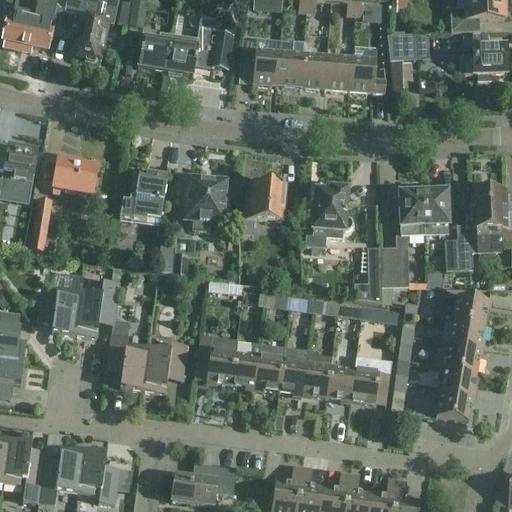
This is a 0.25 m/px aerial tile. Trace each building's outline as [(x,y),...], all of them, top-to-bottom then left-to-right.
[(95,67),(98,64),(107,27),(112,28),(118,5),(95,0),(67,0),(64,15),(78,18),(75,30),(72,29),(68,45),(74,46),(71,58),(84,61),(86,65),(95,67)] [(264,15),(264,0),(253,0),(252,14),(264,15)] [(502,0),(461,0),(462,12),(450,13),(450,37),(479,36),(479,23),(503,23),(502,0)] [(124,29),(130,4),(129,4),(128,7),(120,6),(117,28),(124,29)] [(130,4),(124,29),(143,33),(147,7),(130,4)] [(305,18),(306,5),(298,4),(297,18),(305,18)] [(306,5),(305,18),(314,19),(315,6),(306,5)] [(353,22),(354,8),(346,8),(346,21),(353,22)] [(362,22),(362,18),(363,8),(354,8),(353,22),(362,22)] [(6,43),(4,49),(30,55),(32,49),(47,52),(54,15),(37,12),(35,21),(25,19),(27,12),(13,9),(9,26),(8,26),(4,43),(6,43)] [(152,73),(165,75),(171,39),(160,37),(160,38),(143,35),(137,74),(152,77),(152,73)] [(413,38),(386,39),(389,64),(414,64),(413,38)] [(195,70),(212,73),(216,48),(199,45),(198,50),(185,48),(186,41),(171,39),(165,75),(165,79),(179,81),(180,78),(193,80),(195,70)] [(461,39),(462,50),(462,52),(460,52),(460,63),(461,63),(461,78),(475,78),(476,86),(490,86),(490,77),(504,77),(503,48),(475,49),(475,39),(461,39)] [(276,91),(300,93),(302,58),(303,46),(292,45),(291,57),(279,56),(276,91)] [(252,89),(276,91),(279,56),(256,54),(255,56),(246,55),(245,68),(254,69),(252,89)] [(300,93),(324,95),(326,60),(302,58),(300,93)] [(324,95),(349,97),(351,62),(326,60),(324,95)] [(375,64),(351,62),(349,97),(383,100),(385,84),(374,83),(375,64)] [(6,150),(5,158),(1,158),(0,162),(0,169),(4,170),(0,194),(0,202),(26,207),(30,186),(32,186),(37,156),(32,156),(33,152),(24,150),(23,153),(6,150)] [(52,193),(53,194),(52,197),(59,199),(59,195),(78,198),(78,194),(92,197),(97,170),(74,166),(75,162),(58,159),(52,193)] [(132,177),(129,200),(128,204),(121,203),(118,223),(159,229),(167,178),(147,174),(147,179),(132,177)] [(209,223),(223,225),(226,185),(189,182),(189,191),(186,190),(184,222),(191,222),(190,235),(208,237),(209,223)] [(283,189),(280,189),(276,182),(267,182),(263,187),(253,186),(253,198),(249,197),(247,223),(242,223),(241,238),(252,239),(253,224),(280,226),(283,189)] [(463,221),(464,230),(455,230),(455,244),(457,276),(472,275),(471,258),(487,257),(486,246),(485,219),(485,190),(473,190),(473,195),(468,195),(468,221),(463,221)] [(485,219),(486,246),(487,257),(498,257),(498,247),(508,247),(507,220),(502,220),(502,194),(497,194),(497,190),(485,190),(485,219)] [(345,222),(347,193),(330,192),(331,196),(315,195),(312,240),(304,240),(304,251),(323,253),(324,242),(341,243),(342,234),(346,234),(347,234),(349,233),(351,231),(351,229),(351,227),(350,224),(348,222),(345,222)] [(400,239),(410,239),(424,239),(422,195),(412,196),(412,198),(399,198),(400,239)] [(433,195),(422,195),(424,239),(437,239),(447,238),(446,197),(433,197),(433,195)] [(51,204),(36,202),(28,253),(43,256),(51,204)] [(377,253),(378,307),(380,307),(380,293),(407,292),(406,240),(395,240),(395,252),(377,253)] [(187,262),(193,263),(195,243),(175,242),(171,281),(185,282),(187,262)] [(457,276),(455,244),(443,245),(444,276),(457,276)] [(156,277),(170,278),(173,249),(159,248),(156,277)] [(378,307),(377,253),(366,253),(367,288),(352,288),(353,304),(378,307)] [(79,296),(72,340),(95,343),(97,329),(111,331),(119,273),(112,272),(110,286),(102,285),(100,299),(79,296)] [(238,285),(237,275),(228,275),(228,285),(238,285)] [(424,293),(436,292),(436,277),(424,277),(424,293)] [(0,310),(2,313),(13,305),(3,292),(0,288),(0,310)] [(72,340),(79,296),(57,293),(56,300),(41,298),(36,327),(51,329),(50,337),(72,340)] [(264,311),(266,299),(258,298),(257,310),(264,311)] [(266,299),(264,311),(289,314),(290,302),(275,300),(266,299)] [(451,324),(483,330),(487,305),(455,300),(451,324)] [(312,317),(313,305),(306,304),(304,316),(312,317)] [(336,320),(337,309),(328,307),(313,305),(312,317),(336,320)] [(405,308),(404,316),(423,319),(424,311),(417,310),(417,309),(405,308)] [(359,323),(361,312),(354,311),(337,309),(336,320),(359,323)] [(361,312),(359,323),(368,324),(369,313),(361,312)] [(0,364),(22,367),(25,344),(18,343),(20,328),(18,328),(19,318),(0,315),(0,364)] [(119,393),(141,396),(148,351),(126,348),(129,326),(113,324),(110,340),(105,376),(121,378),(119,393)] [(483,330),(451,324),(447,348),(479,353),(483,330)] [(400,340),(412,342),(414,333),(401,331),(400,340)] [(229,391),(234,357),(235,344),(198,339),(192,384),(201,386),(203,387),(229,391)] [(412,342),(400,340),(399,348),(411,350),(412,342)] [(253,394),(259,348),(251,347),(250,360),(234,357),(229,391),(253,394)] [(168,354),(148,351),(141,396),(164,399),(166,385),(180,387),(185,350),(169,348),(168,354)] [(277,397),(283,352),(259,348),(253,394),(277,397)] [(479,353),(447,348),(443,372),(475,377),(479,353)] [(300,400),(307,355),(283,352),(277,397),(300,400)] [(324,404),(329,370),(330,361),(317,360),(318,356),(307,355),(300,400),(324,404)] [(354,361),(353,374),(348,407),(373,410),(373,409),(384,410),(388,379),(377,378),(377,377),(367,376),(369,363),(354,361)] [(22,367),(0,364),(0,402),(10,403),(12,388),(19,389),(22,367)] [(348,407),(353,374),(329,370),(324,404),(348,407)] [(475,377),(443,372),(439,396),(471,401),(475,377)] [(394,387),(406,388),(414,390),(414,386),(407,385),(407,381),(395,379),(394,387)] [(405,396),(406,388),(394,387),(393,395),(405,396)] [(471,401),(439,396),(435,420),(466,426),(471,401)] [(23,492),(22,497),(21,505),(37,508),(43,464),(28,462),(30,447),(7,444),(1,489),(23,492)] [(58,466),(43,464),(37,508),(37,509),(53,511),(55,496),(76,499),(82,454),(60,451),(58,466)] [(105,458),(82,454),(76,499),(97,502),(96,508),(113,511),(117,475),(103,473),(105,458)] [(235,475),(193,469),(191,481),(173,479),(170,506),(211,511),(213,499),(231,501),(235,475)] [(294,511),(299,472),(290,470),(287,488),(272,486),(268,511),(294,511)] [(299,472),(294,511),(318,511),(321,493),(307,491),(309,473),(299,472)] [(321,493),(318,511),(343,511),(348,478),(337,476),(334,494),(321,493)] [(348,478),(343,511),(367,511),(369,499),(355,497),(357,479),(348,478)] [(369,499),(367,511),(392,511),(396,484),(385,483),(383,500),(369,499)] [(396,484),(392,511),(417,511),(419,505),(403,503),(405,485),(396,484)]
